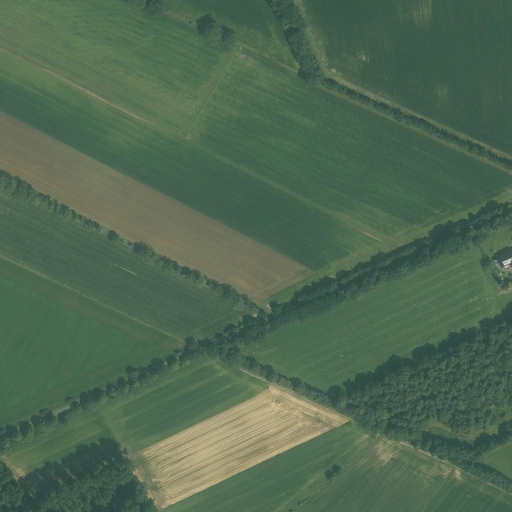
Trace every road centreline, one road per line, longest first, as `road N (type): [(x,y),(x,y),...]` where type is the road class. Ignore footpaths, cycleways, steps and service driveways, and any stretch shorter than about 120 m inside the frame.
road 1 (track): [(511,492),(222,358),(215,343)]
road 2 (unclassified): [(207,346),(511,210)]
road 3 (track): [(275,316),(0,181)]
road 4 (residential): [(207,346),(0,439)]
